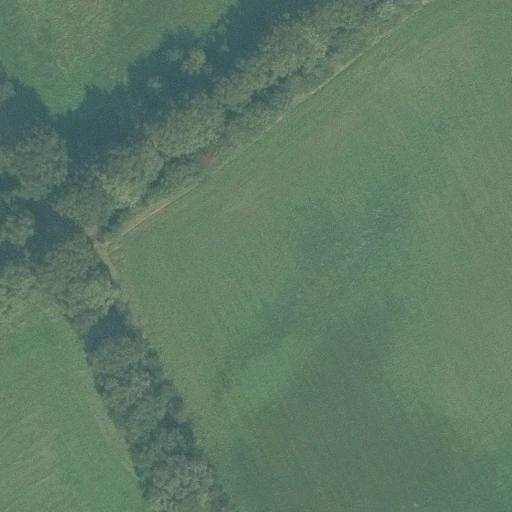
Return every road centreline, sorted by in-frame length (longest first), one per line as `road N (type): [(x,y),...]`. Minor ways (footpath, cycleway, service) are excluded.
road 1 (track): [(61,240),(379,0)]
road 2 (track): [(200,511),(61,240)]
road 3 (track): [(0,116),(61,240)]
